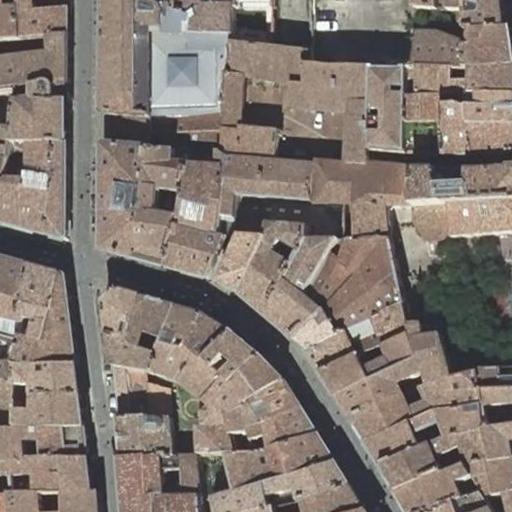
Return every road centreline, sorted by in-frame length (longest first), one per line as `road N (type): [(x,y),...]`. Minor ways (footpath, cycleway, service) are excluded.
road 1 (residential): [(391,511),(299,366),(239,314),(211,297),(87,263)]
road 2 (residential): [(89,0),(87,263)]
road 3 (residential): [(87,263),(115,511)]
